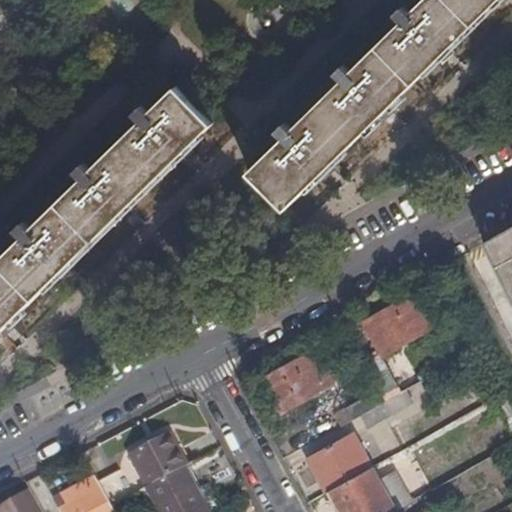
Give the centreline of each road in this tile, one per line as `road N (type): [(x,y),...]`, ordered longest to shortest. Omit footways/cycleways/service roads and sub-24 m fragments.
road 1 (residential): [(511,181),(204,352)]
road 2 (residential): [(204,352),(0,457)]
road 3 (residential): [(292,511),(204,352)]
